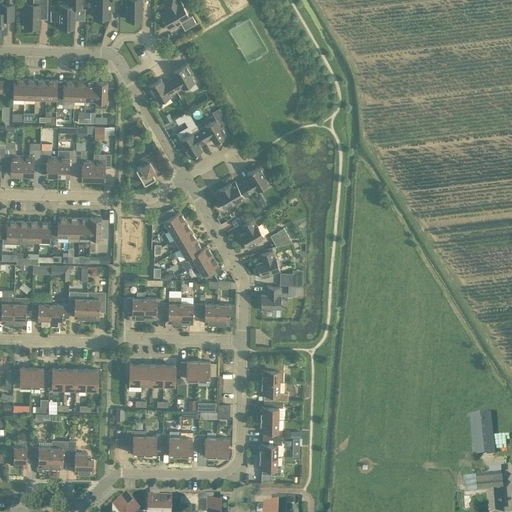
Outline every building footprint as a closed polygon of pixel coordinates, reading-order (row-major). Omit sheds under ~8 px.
[(32,0),(33,4),(25,4),(24,27),(39,27),(40,13),(47,13),(47,0),(32,0)] [(68,0),(68,4),(59,4),(58,28),(74,28),(75,8),(82,8),(81,0),(68,0)] [(91,0),(91,4),(94,4),(93,17),(97,17),(99,19),(100,20),(102,20),(104,19),(106,17),(110,17),(110,9),(112,9),(112,0),(91,0)] [(125,0),(126,19),(141,19),(141,0),(125,0)] [(184,30),(196,23),(191,15),(189,17),(180,2),(177,4),(174,0),(166,0),(163,2),(167,9),(160,13),(169,29),(180,22),(184,30)] [(13,4),(0,4),(0,11),(0,33),(1,34),(3,32),(7,32),(7,17),(13,18),(13,4)] [(175,75),(169,79),(176,91),(182,87),(183,88),(194,81),(190,74),(192,73),(187,63),(173,71),(175,75)] [(13,97),(24,97),(24,79),(13,78),(13,97)] [(160,78),(146,86),(152,96),(154,95),(159,102),(170,95),(172,93),(176,91),(169,79),(163,83),(160,78)] [(24,79),(24,97),(35,97),(35,79),(24,79)] [(35,79),(35,97),(45,98),(46,79),(35,79)] [(46,79),(45,98),(56,98),(56,97),(57,85),(57,80),(46,79)] [(57,85),(56,97),(62,98),(62,106),(73,107),(74,99),(74,80),(63,80),(63,85),(57,85)] [(74,80),(74,99),(84,99),(85,80),(74,80)] [(85,80),(84,99),(95,99),(95,81),(85,80)] [(95,80),(95,81),(95,99),(95,100),(106,100),(106,99),(113,100),(113,87),(107,87),(107,80),(95,80)] [(1,105),(1,121),(9,121),(9,105),(1,105)] [(179,124),(189,126),(191,119),(187,112),(181,116),(179,124)] [(17,121),(23,121),(23,116),(23,113),(12,113),(12,121),(17,121)] [(167,122),(172,119),(168,113),(163,116),(167,122)] [(205,126),(199,129),(205,141),(211,138),(214,142),(228,134),(222,124),(220,126),(216,118),(204,125),(205,126)] [(142,122),(137,126),(140,132),(146,129),(145,128),(142,122)] [(198,129),(196,125),(190,129),(192,132),(181,139),(185,146),(182,148),(187,158),(202,149),(199,145),(205,141),(199,129),(198,129)] [(4,148),(4,149),(4,160),(10,160),(10,174),(13,174),(13,175),(14,176),(15,176),(16,176),(18,176),(19,176),(20,176),(21,175),(21,174),(22,174),(22,154),(15,154),(15,148),(4,148)] [(29,154),(22,154),(22,174),(23,174),(23,175),(24,176),(26,176),(27,177),(28,176),(29,176),(30,176),(31,176),(31,175),(33,175),(34,160),(40,161),(40,149),(29,148),(29,154)] [(51,149),(40,149),(40,161),(46,161),(45,175),(48,175),(48,176),(49,177),(50,177),(52,177),(53,177),(54,177),(55,177),(56,176),(56,175),(57,175),(58,155),(51,155),(51,149)] [(75,161),(76,150),(58,149),(58,155),(57,175),(58,175),(58,176),(59,177),(60,177),(62,177),(64,177),(65,177),(66,176),(69,176),(69,161),(75,161)] [(87,150),(76,150),(75,161),(81,162),(81,179),(84,179),(84,180),(85,180),(86,181),(87,181),(88,181),(89,181),(90,181),(91,180),(91,179),(93,179),(93,159),(86,159),(87,150)] [(154,176),(163,170),(152,152),(140,159),(143,164),(135,168),(144,183),(155,177),(154,176)] [(93,153),(93,159),(93,179),(94,179),(94,180),(95,181),(96,181),(97,181),(98,181),(99,181),(100,181),(101,181),(102,180),(102,179),(104,179),(105,165),(111,165),(111,153),(100,153),(93,153)] [(243,181),(250,192),(256,189),(257,190),(268,183),(264,176),(267,174),(261,165),(247,173),(249,177),(243,181)] [(224,186),(234,203),(244,197),(244,196),(250,192),(243,181),(237,185),(235,181),(230,183),(230,182),(224,186)] [(224,209),(234,203),(224,186),(218,189),(218,190),(214,192),(224,209)] [(263,199),(257,202),(261,208),(266,204),(263,199)] [(169,229),(185,220),(179,210),(175,213),(172,207),(161,214),(164,219),(164,220),(169,229)] [(234,226),(244,220),(241,215),(231,221),(234,226)] [(57,235),(57,240),(58,240),(58,241),(68,241),(68,236),(68,217),(57,216),(57,217),(57,225),(57,235)] [(160,223),(157,216),(153,218),(152,219),(152,227),(160,223)] [(68,217),(68,236),(79,236),(79,217),(68,217)] [(90,217),(79,217),(79,236),(89,236),(90,217)] [(90,217),(89,236),(89,237),(101,237),(101,236),(107,236),(107,219),(101,219),(101,217),(90,217)] [(260,237),(264,235),(257,224),(256,224),(252,218),(241,225),(244,231),(240,234),(248,248),(258,242),(257,242),(256,240),(260,237)] [(2,243),(17,244),(17,220),(6,220),(6,224),(0,223),(0,237),(2,238),(2,243)] [(17,239),(17,244),(23,244),(23,246),(27,246),(28,221),(17,220),(17,239)] [(169,229),(175,239),(191,229),(185,220),(169,229)] [(28,221),(27,246),(33,246),(33,240),(38,240),(39,221),(28,221)] [(39,221),(38,240),(50,240),(57,240),(57,235),(57,225),(50,225),(50,221),(39,221)] [(270,235),(276,246),(292,242),(284,227),(270,235)] [(191,229),(175,239),(180,248),(196,239),(191,229)] [(179,261),(186,257),(201,248),(196,239),(180,248),(174,251),(179,261)] [(201,248),(186,257),(191,266),(212,254),(207,245),(201,248)] [(271,271),(279,269),(275,256),(274,256),(272,249),(259,253),(261,261),(256,262),(261,278),(272,274),(271,271)] [(212,254),(196,263),(202,273),(206,278),(216,272),(213,267),(218,264),(212,254)] [(89,256),(89,263),(99,263),(109,263),(109,255),(103,255),(103,256),(99,256),(89,256)] [(292,272),(292,282),(292,285),(303,285),(303,272),(292,272)] [(288,285),(288,295),(300,296),(300,285),(288,285)] [(261,293),(260,310),(272,310),(272,307),(280,307),(280,294),(280,286),(266,286),(266,294),(261,293)] [(68,304),(68,310),(74,310),(74,317),(86,317),(87,297),(87,291),(74,291),(68,291),(68,297),(68,304)] [(87,297),(86,317),(98,318),(99,311),(104,311),(105,298),(105,292),(87,291),(87,297)] [(144,317),(144,297),(144,291),(137,291),(136,297),(126,297),(126,310),(131,310),(131,317),(144,317)] [(168,302),(162,302),(162,311),(162,315),(168,315),(168,322),(180,322),(181,297),(168,296),(168,302)] [(2,298),(0,298),(0,311),(1,312),(1,322),(13,322),(14,297),(2,297),(2,298)] [(32,297),(14,297),(13,322),(25,323),(26,316),(31,316),(32,303),(32,297)] [(50,303),(49,323),(62,324),(62,317),(68,317),(68,310),(68,297),(68,304),(50,303)] [(162,298),(144,297),(144,317),(156,318),(156,311),(162,311),(162,302),(162,298)] [(181,297),(180,322),(192,323),(192,316),(198,316),(199,303),(181,302),(181,297)] [(32,303),(31,316),(37,316),(37,323),(49,323),(50,303),(32,303)] [(199,303),(198,316),(204,316),(204,323),(216,323),(217,303),(199,303)] [(217,303),(216,323),(229,324),(229,317),(235,317),(235,304),(217,303)] [(198,361),(186,360),(186,362),(180,362),(179,374),(186,374),(186,379),(197,379),(198,361)] [(210,361),(198,361),(197,379),(209,379),(209,375),(215,375),(216,363),(210,362),(210,361)] [(261,381),(279,381),(283,381),(283,362),(264,362),(264,368),(262,368),(261,381)] [(140,383),(141,363),(129,363),(128,383),(140,383)] [(152,364),(141,363),(140,383),(148,384),(148,386),(152,386),(152,364)] [(163,364),(152,364),(152,386),(156,386),(156,384),(163,384),(163,364)] [(175,364),(163,364),(163,384),(175,384),(175,364)] [(31,385),(31,367),(19,367),(19,368),(13,368),(13,381),(19,381),(19,385),(31,385)] [(43,367),(31,367),(31,385),(42,385),(43,381),(49,381),(49,369),(43,369),(43,367)] [(51,387),(63,388),(63,368),(52,367),(51,387)] [(75,368),(63,368),(63,388),(70,388),(70,390),(74,390),(75,368)] [(86,368),(75,368),(74,390),(78,390),(78,388),(86,388),(86,368)] [(98,369),(86,368),(86,388),(97,389),(98,369)] [(282,400),(287,400),(288,393),(279,393),(279,381),(261,381),(261,393),(264,393),(263,399),(282,400)] [(261,406),(260,418),(278,418),(278,407),(282,407),(282,404),(282,400),(263,399),(263,406),(261,406)] [(196,401),(188,401),(188,409),(196,409),(196,401)] [(217,405),(217,411),(217,415),(217,418),(229,418),(230,405),(217,405)] [(469,416),(474,457),(496,455),(491,413),(469,416)] [(278,418),(260,418),(260,430),(262,430),(262,437),(281,437),(281,430),(277,430),(278,418)] [(116,438),(115,444),(126,445),(132,445),(132,453),(144,453),(144,435),(144,430),(126,429),(126,438),(116,438)] [(162,433),(162,446),(168,446),(168,454),(180,454),(180,431),(169,431),(169,433),(162,433)] [(180,431),(180,454),(191,455),(192,446),(198,447),(198,434),(191,434),(191,436),(180,436),(180,431)] [(144,435),(144,453),(155,454),(156,445),(162,446),(162,433),(155,433),(155,435),(144,435)] [(198,434),(198,447),(204,447),(204,455),(216,455),(216,437),(205,437),(205,434),(198,434)] [(216,437),(216,455),(227,456),(228,437),(216,437)] [(260,443),(259,455),(277,456),(277,444),(281,444),(281,437),(262,437),(262,443),(260,443)] [(50,447),(50,467),(62,467),(62,460),(68,460),(69,440),(64,440),(64,447),(50,447)] [(69,440),(68,460),(68,465),(74,466),(74,472),(93,473),(93,460),(87,460),(87,453),(75,452),(75,440),(69,440)] [(26,459),(32,459),(32,446),(11,446),(10,463),(13,463),(13,466),(26,466),(26,459)] [(32,446),(32,459),(38,460),(38,466),(50,467),(50,447),(32,446)] [(277,456),(259,455),(259,467),(261,467),(261,474),(280,475),(280,467),(276,467),(277,456)] [(476,476),(463,477),(465,492),(477,491),(503,489),(502,473),(476,476)] [(487,493),(488,511),(502,511),(501,492),(487,493)] [(220,511),(221,502),(213,501),(213,495),(198,495),(197,511),(220,511)] [(285,511),(286,497),(271,497),(270,503),(263,503),(262,511),(285,511)] [(119,505),(125,511),(138,511),(140,511),(141,500),(134,507),(126,498),(119,505)] [(158,511),(159,499),(147,498),(147,500),(141,500),(140,511),(158,511)] [(171,499),(159,499),(158,511),(176,511),(177,501),(171,501),(171,499)]
